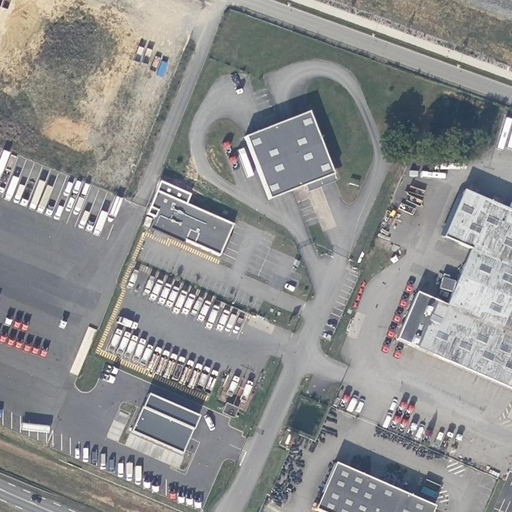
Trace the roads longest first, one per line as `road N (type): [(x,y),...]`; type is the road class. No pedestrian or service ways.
road 1 (unknown): [(0,188),(88,204),(134,191),(161,164),(204,59)]
road 2 (unclassified): [(228,511),(340,256)]
